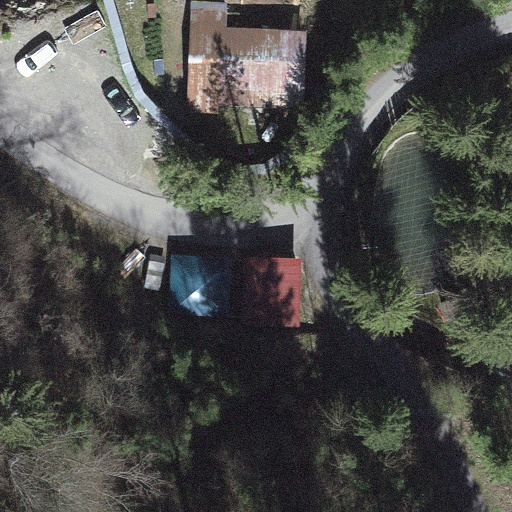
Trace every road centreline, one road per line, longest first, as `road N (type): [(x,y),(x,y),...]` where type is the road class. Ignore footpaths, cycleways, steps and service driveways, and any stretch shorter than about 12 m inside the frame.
road 1 (track): [(0,125),(140,216),(282,222),(391,94),(511,27)]
road 2 (track): [(462,511),(345,326),(188,218)]
